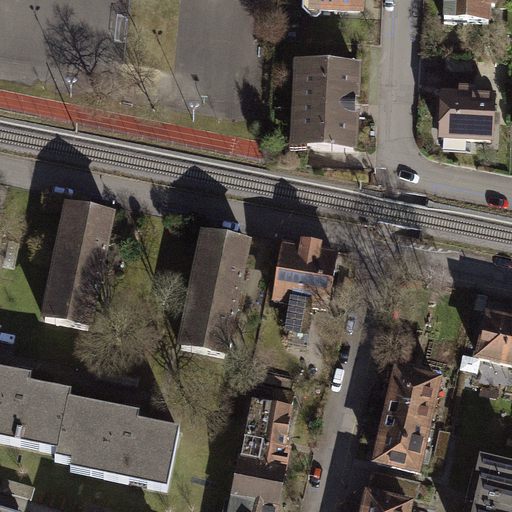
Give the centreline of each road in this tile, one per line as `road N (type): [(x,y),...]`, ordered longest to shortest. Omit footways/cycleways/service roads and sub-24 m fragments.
road 1 (residential): [(0,167),(382,247)]
road 2 (residential): [(404,0),(402,165),(511,194)]
road 3 (residential): [(320,511),(382,247)]
road 4 (residential): [(382,247),(511,278)]
